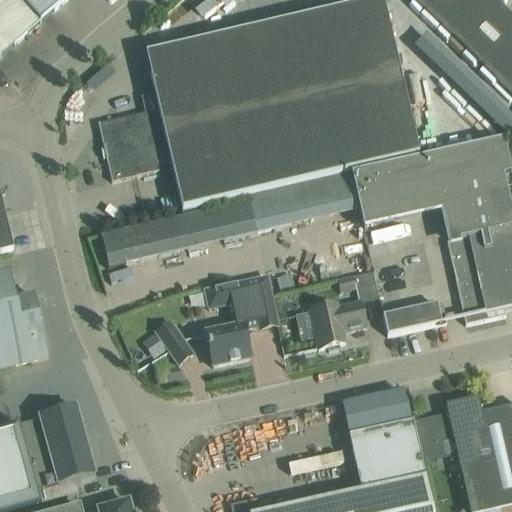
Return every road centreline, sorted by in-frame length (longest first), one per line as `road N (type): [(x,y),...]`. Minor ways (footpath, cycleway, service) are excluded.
road 1 (unclassified): [(138,428),(88,332),(37,119),(60,78),(151,0)]
road 2 (unclassified): [(511,345),(138,428)]
